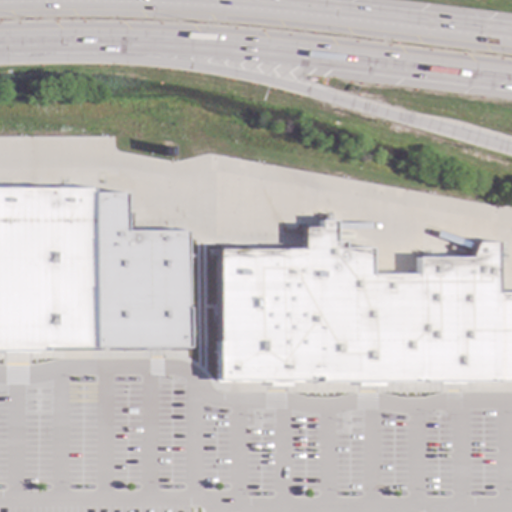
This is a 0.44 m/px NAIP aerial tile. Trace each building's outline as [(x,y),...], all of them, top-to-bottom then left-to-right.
[(0,187),(0,348),(90,348),(90,192),(90,187),(0,187)] [(90,192),(122,192),(122,230),(183,231),(183,348),(90,348),(90,192)] [(316,377),(316,381),(414,381),(414,274),(368,274),(368,248),(340,248),(340,241),(332,241),(332,220),(316,220),(316,228),(316,377)] [(316,228),(316,377),(307,377),(307,380),(212,380),(212,341),(214,341),(214,249),(299,249),(299,228),(316,228)] [(414,274),(414,257),(468,257),(473,242),(494,242),(494,292),(494,381),(414,381),(414,274)] [(511,292),(494,292),(494,381),(511,381),(511,292)]
